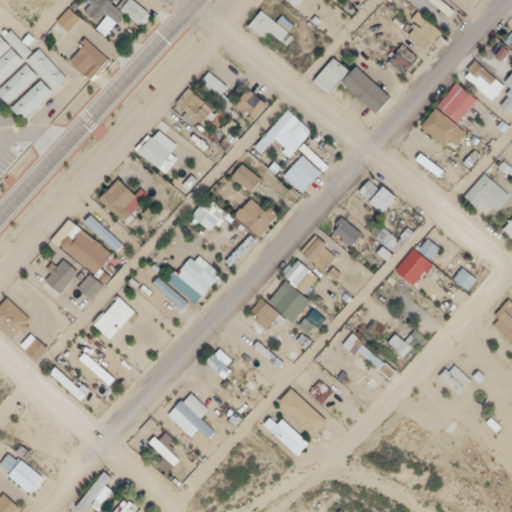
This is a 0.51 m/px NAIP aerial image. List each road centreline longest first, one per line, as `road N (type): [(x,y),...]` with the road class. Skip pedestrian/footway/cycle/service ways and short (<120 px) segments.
road 1 (residential): [(100,449),(501,0)]
road 2 (residential): [(191,9),(505,263)]
road 3 (residential): [(0,291),(252,0)]
road 4 (residential): [(259,511),(511,255)]
road 5 (secondary): [(0,214),(199,0)]
road 6 (residential): [(173,511),(0,360)]
